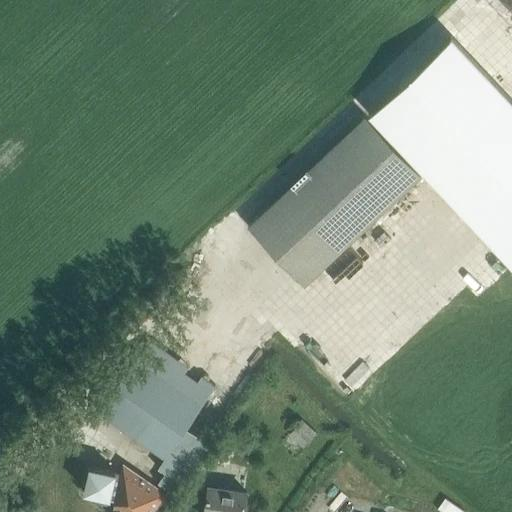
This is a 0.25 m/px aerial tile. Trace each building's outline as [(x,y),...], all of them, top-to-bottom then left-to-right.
[(511,97),(450,31),(368,107),(511,259),(511,97)] [(422,175),(364,114),(247,224),(304,285),(422,175)] [(184,429),(195,413),(216,384),(149,336),(134,358),(96,412),(163,459),(156,469),(161,472),(155,480),(174,494),(208,445),(184,429)] [(288,433),(303,448),(317,432),(302,418),(288,433)] [(115,497),(111,511),(153,511),(166,493),(123,463),(122,464),(123,465),(121,473),(115,472),(115,471),(90,465),(84,490),(115,497)] [(243,511),(247,490),(209,483),(204,511),(243,511)] [(444,495),(436,506),(443,511),(461,511),(463,510),(444,495)]
